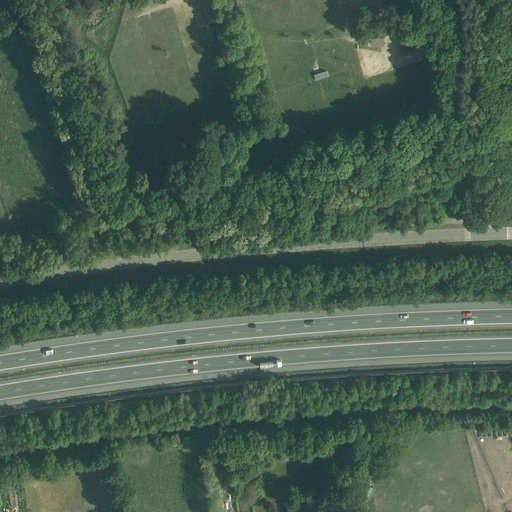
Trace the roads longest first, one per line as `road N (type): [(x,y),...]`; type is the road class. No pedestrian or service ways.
road 1 (motorway): [(511,316),(297,325),(0,362)]
road 2 (motorway): [(0,394),(305,357),(511,347)]
road 3 (unclassified): [(0,282),(157,259),(486,233)]
road 4 (unclassified): [(486,233),(504,0)]
